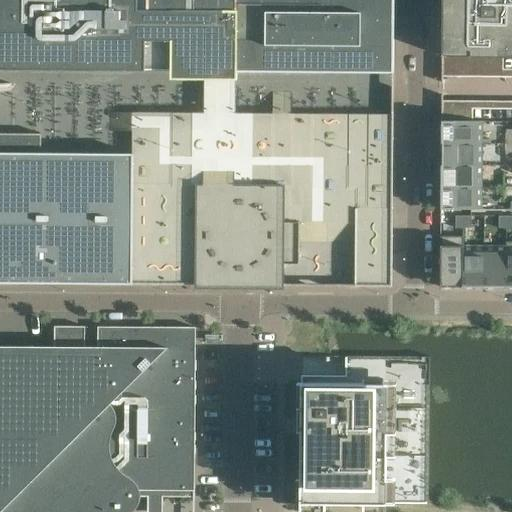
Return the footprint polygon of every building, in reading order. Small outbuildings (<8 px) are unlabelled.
[(0,0),(0,68),(390,71),(390,73),(393,73),(393,0),(0,0)] [(511,0),(441,0),(441,57),(511,57),(511,0)] [(482,143),(482,121),(472,121),(441,121),(441,143),(482,143)] [(41,134),(0,133),(0,283),(283,285),(283,265),(299,265),(300,185),(133,184),(133,154),(41,153),(41,134)] [(482,143),(441,143),(441,165),(482,165),(482,143)] [(482,187),(482,165),(441,165),(440,187),(482,187)] [(481,209),(482,187),(440,187),(440,209),(481,209)] [(392,209),(355,208),(354,286),(392,286),(392,209)] [(462,287),(463,236),(440,236),(440,287),(462,287)] [(484,287),(484,246),(464,246),(464,236),(463,236),(462,287),(484,287)] [(506,287),(506,241),(505,241),(505,246),(484,246),(484,287),(506,287)] [(0,511),(133,511),(136,509),(139,506),(140,501),(141,496),(141,490),(148,490),(148,496),(148,502),(163,502),(163,496),(163,490),(170,490),(169,496),(195,496),(196,327),(98,326),(98,347),(85,347),(85,326),(55,326),(54,347),(0,346),(0,511)] [(363,384),(302,383),(302,407),(301,433),(301,478),(301,502),(325,502),(363,502),(379,502),(379,501),(379,480),(385,480),(385,478),(386,456),(386,384),(363,384)]
